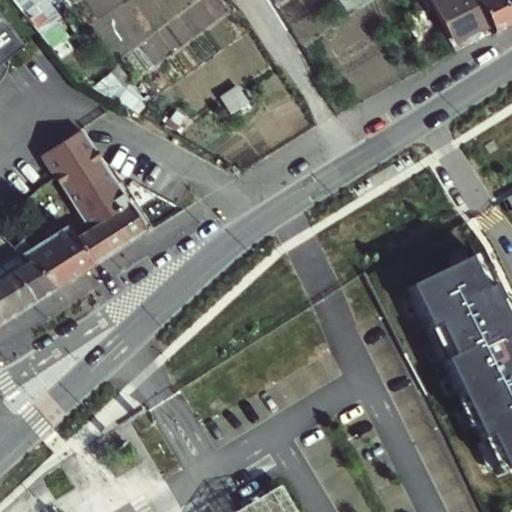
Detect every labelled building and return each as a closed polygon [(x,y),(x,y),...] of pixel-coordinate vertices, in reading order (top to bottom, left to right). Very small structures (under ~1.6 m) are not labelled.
[(480,42),(483,33),(494,26),(499,34),(511,27),(511,17),(500,0),(441,0),(437,3),(457,39),(460,45),(471,39),(480,42)] [(511,0),(500,0),(511,17),(511,0)] [(0,63),(8,57),(23,44),(0,14),(0,63)] [(8,61),(8,57),(0,63),(0,77),(3,75),(6,70),(8,65),(8,61)] [(58,180),(57,181),(89,232),(106,259),(144,235),(148,225),(110,166),(106,169),(82,130),(45,153),(60,176),(58,180)] [(60,176),(45,153),(41,156),(57,181),(58,180),(60,176)] [(511,194),(501,200),(507,213),(511,210),(511,194)] [(54,291),(93,267),(75,240),(68,229),(39,246),(34,237),(24,242),(15,253),(54,291)] [(75,240),(93,267),(106,259),(89,232),(75,240)] [(9,256),(0,262),(0,269),(33,305),(54,291),(15,253),(10,248),(5,243),(1,247),(9,256)] [(511,326),(476,252),(409,284),(499,471),(511,464),(511,326)] [(33,305),(0,269),(0,301),(14,317),(33,305)] [(0,325),(14,317),(0,301),(0,325)]
